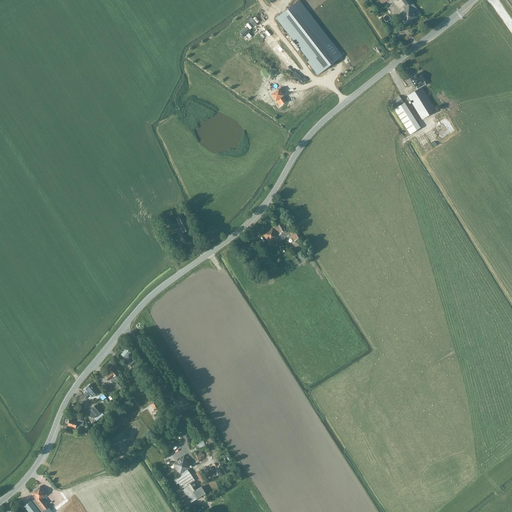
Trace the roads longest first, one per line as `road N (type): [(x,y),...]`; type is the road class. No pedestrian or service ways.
road 1 (unclassified): [(0,502),(37,463),(70,392),(143,303),(259,212),(318,123),(474,0)]
road 2 (unknown): [(343,102),(326,79),(307,73),(266,7)]
